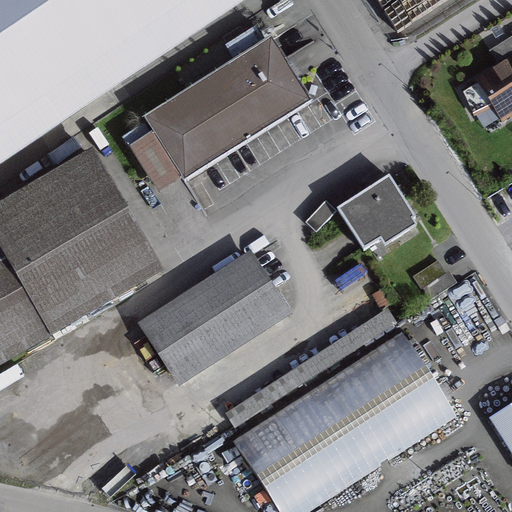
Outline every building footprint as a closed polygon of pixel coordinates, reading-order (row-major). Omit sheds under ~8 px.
[(0,0),(0,146),(224,0),(0,0)] [(313,102),(273,36),(146,113),(185,178),(313,102)] [(511,60),(476,82),(498,119),(511,110),(511,60)] [(0,211),(0,238),(1,241),(55,336),(166,274),(100,156),(0,211)] [(423,225),(390,172),(337,205),(362,244),(378,234),(386,248),(423,225)] [(0,367),(55,336),(1,241),(0,241),(0,367)] [(290,315),(254,256),(143,324),(180,383),(290,315)] [(446,274),(436,260),(413,276),(430,300),(457,281),(450,271),(446,274)] [(394,325),(387,313),(227,415),(235,427),(394,325)] [(314,511),(456,420),(401,335),(235,443),(280,511),(314,511)] [(511,402),(490,416),(511,452),(511,402)]
